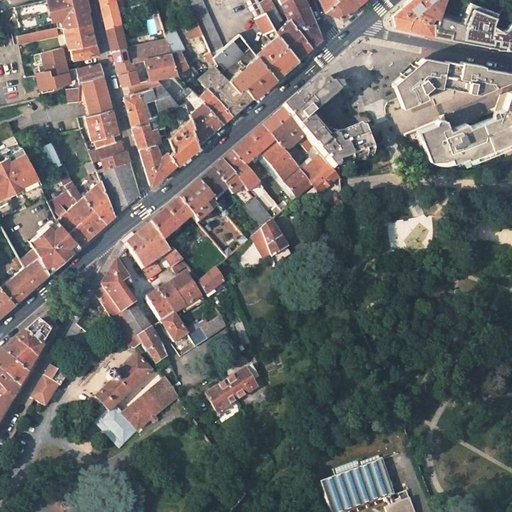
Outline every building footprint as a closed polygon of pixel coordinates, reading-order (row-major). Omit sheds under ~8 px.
[(61,30),(84,25),(88,24),(88,23),(85,9),(82,0),(40,0),(12,7),(13,14),(12,14),(12,18),(14,17),(18,31),(49,23),(49,21),(54,20),(59,23),(61,30)] [(119,24),(114,7),(122,4),(120,0),(97,0),(103,21),(104,29),(119,24)] [(185,0),(187,3),(210,50),(213,57),(224,47),(207,10),(205,11),(200,0),(185,0)] [(275,31),(267,16),(264,10),(259,1),(258,0),(215,0),(217,4),(226,0),(244,0),(261,31),(264,30),(269,38),(259,45),(263,49),(256,55),(275,77),(288,66),(296,59),(275,31)] [(260,0),(259,1),(264,10),(273,5),(269,0),(260,0)] [(304,0),(280,0),(279,2),(288,20),(306,5),(304,0)] [(318,0),(324,12),(342,19),(348,13),(356,7),(351,0),(318,0)] [(442,0),(409,0),(391,16),(394,26),(425,35),(432,36),(432,23),(436,24),(438,16),(442,0)] [(511,0),(503,0),(493,16),(504,23),(511,11),(511,0)] [(187,3),(177,8),(200,55),(210,50),(187,3)] [(432,23),(432,36),(493,48),(494,43),(501,44),(500,49),(505,50),(511,49),(511,29),(510,27),(504,23),(493,16),(467,4),(461,23),(438,16),(436,24),(432,23)] [(264,10),(267,16),(276,12),(273,5),(264,10)] [(306,5),(288,20),(310,47),(315,42),(320,38),(313,22),(306,5)] [(281,20),(276,12),(267,16),(275,31),(281,26),(279,22),(281,20)] [(288,20),(281,26),(275,31),(296,59),(303,53),(310,47),(288,20)] [(84,25),(61,30),(64,43),(66,43),(67,46),(59,48),(62,61),(70,59),(97,55),(95,48),(94,42),(92,42),(90,33),(88,24),(84,25)] [(106,34),(107,38),(121,36),(119,24),(104,29),(106,34)] [(166,39),(170,54),(176,72),(187,67),(180,51),(185,50),(172,24),(162,27),(166,39)] [(56,28),(15,37),(16,45),(58,35),(56,28)] [(216,64),(214,66),(226,78),(232,85),(237,92),(243,87),(248,93),(250,98),(263,87),(275,77),(256,55),(239,34),(224,47),(213,57),(216,64)] [(166,39),(136,46),(129,48),(124,35),(121,36),(107,38),(114,66),(136,62),(144,60),(170,54),(166,39)] [(62,61),(59,48),(59,47),(39,53),(40,57),(43,57),(45,65),(62,61)] [(144,60),(147,71),(133,74),(132,72),(137,71),(138,69),(136,62),(114,66),(119,86),(128,84),(156,77),(176,72),(170,54),(144,60)] [(45,65),(43,57),(40,57),(42,64),(36,66),(38,73),(48,71),(49,76),(66,73),(65,70),(62,61),(45,65)] [(440,85),(442,70),(444,63),(432,62),(432,61),(420,59),(418,59),(413,65),(411,63),(407,66),(400,72),(402,74),(392,83),(402,106),(426,96),(423,89),(430,84),(440,86),(440,85)] [(442,70),(440,85),(477,92),(510,79),(510,76),(510,75),(507,74),(506,75),(488,72),(488,71),(481,70),(481,67),(458,63),(457,73),(442,70)] [(444,63),(442,70),(457,73),(458,63),(444,63)] [(99,64),(75,68),(76,77),(77,83),(79,83),(101,76),(102,75),(100,69),(99,64)] [(214,66),(198,78),(207,88),(212,94),(220,101),(223,106),(231,115),(242,106),(250,98),(248,93),(243,87),(237,92),(232,85),(226,78),(214,66)] [(186,81),(194,74),(187,67),(176,72),(184,82),(186,81)] [(75,68),(65,70),(66,73),(49,76),(48,71),(38,73),(35,73),(38,86),(37,86),(39,92),(52,89),(51,86),(69,81),(68,79),(76,77),(75,68)] [(79,83),(86,105),(107,100),(103,84),(101,76),(79,83)] [(178,106),(156,77),(128,84),(129,89),(131,95),(150,89),(155,101),(158,112),(173,108),(178,106)] [(200,95),(186,81),(184,82),(191,91),(197,98),(200,95)] [(283,109),(336,169),(340,165),(339,163),(352,157),(354,160),(375,151),(358,113),(353,115),(351,115),(348,115),(347,114),(345,113),(344,111),(344,109),(344,107),(345,105),(346,104),(348,102),(340,84),(337,85),(334,85),(332,85),(327,85),(322,84),(319,83),(316,81),(310,85),(291,102),(283,109)] [(66,102),(72,101),(78,101),(78,86),(65,89),(65,96),(66,102)] [(207,88),(200,95),(197,98),(210,111),(221,123),(226,119),(231,115),(223,106),(220,101),(212,94),(207,88)] [(150,89),(131,95),(122,97),(126,111),(130,126),(147,120),(142,105),(155,101),(150,89)] [(193,110),(188,115),(196,145),(211,133),(221,123),(210,111),(197,98),(191,91),(187,95),(187,99),(193,110)] [(495,115),(478,122),(489,150),(506,143),(510,140),(511,139),(511,93),(504,97),(498,95),(493,111),(495,115)] [(188,115),(185,104),(178,106),(173,108),(178,127),(174,131),(176,133),(171,137),(167,138),(170,147),(171,150),(166,154),(174,164),(187,153),(196,145),(188,115)] [(83,116),(89,141),(111,134),(116,133),(113,121),(110,109),(83,116)] [(298,142),(314,161),(300,173),(313,187),(314,186),(336,169),(283,109),(271,119),(260,128),(283,154),(298,142)] [(160,116),(147,120),(150,131),(164,128),(160,116)] [(430,161),(442,160),(447,158),(449,163),(458,159),(464,157),(465,160),(489,150),(478,122),(466,127),(466,129),(456,134),(456,132),(444,136),(443,132),(447,130),(443,120),(442,119),(440,120),(417,129),(420,136),(430,161)] [(147,120),(130,126),(134,138),(138,150),(154,144),(167,138),(164,128),(150,131),(147,120)] [(466,127),(464,123),(447,130),(443,132),(444,136),(456,132),(456,134),(466,129),(466,127)] [(283,154),(260,128),(246,140),(229,154),(255,183),(264,193),(267,190),(258,180),(261,177),(254,169),(255,169),(251,165),(251,163),(252,160),(257,155),(298,200),(313,187),(300,173),(283,154)] [(111,134),(89,141),(84,142),(91,161),(99,159),(123,152),(121,146),(120,141),(114,142),(111,134)] [(507,146),(506,143),(489,150),(465,160),(464,157),(458,159),(461,161),(466,162),(470,162),(473,160),(507,146)] [(159,156),(154,144),(138,150),(143,167),(149,186),(163,174),(174,164),(166,154),(165,152),(159,156)] [(0,216),(11,206),(3,195),(1,193),(10,183),(12,186),(23,194),(37,181),(18,145),(10,149),(9,148),(6,147),(0,150),(0,216)] [(123,152),(99,159),(103,169),(128,161),(127,157),(125,151),(123,152)] [(375,151),(354,160),(355,162),(376,154),(375,151)] [(219,163),(240,186),(245,192),(255,183),(229,154),(227,156),(219,163)] [(95,171),(96,173),(99,181),(113,216),(126,206),(138,195),(128,161),(103,169),(95,171)] [(95,171),(92,163),(84,166),(88,176),(96,173),(95,171)] [(223,188),(230,196),(240,186),(219,163),(213,169),(208,172),(223,188)] [(336,169),(314,186),(321,194),(341,179),(340,165),(336,169)] [(198,181),(194,184),(215,207),(218,210),(223,206),(214,196),(223,188),(208,172),(198,181)] [(70,181),(64,185),(68,190),(58,196),(48,203),(56,219),(79,246),(94,233),(104,225),(82,196),(70,181)] [(82,196),(104,225),(109,220),(113,216),(99,181),(82,196)] [(184,193),(176,200),(190,216),(196,223),(215,207),(194,184),(184,193)] [(337,195),(334,196),(331,198),(332,201),(334,204),(338,204),(341,202),(340,198),(337,195)] [(190,216),(176,200),(162,212),(148,224),(169,248),(172,246),(164,237),(190,216)] [(260,228),(269,220),(251,200),(242,208),(260,228)] [(275,205),(269,211),(275,218),(282,213),(275,205)] [(52,255),(57,265),(72,252),(79,246),(56,219),(53,221),(52,220),(39,231),(44,237),(42,238),(44,242),(47,246),(50,251),(52,250),(54,254),(52,255)] [(293,255),(271,222),(261,230),(269,252),(275,266),(293,255)] [(0,223),(0,264),(16,257),(0,223)] [(186,264),(172,246),(169,248),(148,224),(137,233),(125,244),(124,245),(148,277),(161,267),(155,258),(162,254),(170,266),(171,265),(176,270),(186,264)] [(206,234),(210,230),(206,225),(202,229),(206,234)] [(269,252),(261,230),(251,238),(265,256),(269,252)] [(32,250),(19,261),(20,264),(22,268),(0,286),(0,313),(32,286),(46,274),(32,250)] [(100,286),(128,326),(142,316),(134,305),(124,288),(131,283),(115,259),(106,274),(99,284),(100,286)] [(199,280),(198,282),(208,297),(215,292),(213,289),(224,280),(215,268),(199,280)] [(174,313),(181,309),(183,313),(196,305),(196,306),(204,301),(200,294),(199,295),(185,273),(157,290),(173,314),(174,313)] [(141,343),(137,337),(128,326),(100,286),(90,301),(95,305),(99,299),(112,317),(129,345),(135,347),(141,343)] [(157,290),(145,298),(160,322),(173,314),(157,290)] [(173,314),(160,322),(173,343),(187,334),(174,313),(173,314)] [(219,314),(188,336),(195,348),(226,327),(219,314)] [(142,316),(128,326),(137,337),(150,329),(150,328),(142,316)] [(43,348),(41,345),(51,330),(38,319),(21,334),(14,340),(36,360),(43,348)] [(242,322),(235,325),(244,347),(251,344),(242,322)] [(160,345),(150,329),(137,337),(141,343),(153,360),(163,354),(160,345)] [(32,367),(36,360),(14,340),(2,350),(28,374),(32,367)] [(23,381),(28,374),(2,350),(0,352),(0,371),(19,388),(23,381)] [(112,381),(94,398),(108,412),(109,413),(116,406),(151,371),(136,356),(117,376),(116,372),(111,371),(107,375),(108,379),(112,381)] [(44,406),(57,387),(59,388),(66,378),(50,367),(30,397),(44,406)] [(251,367),(225,383),(238,402),(257,389),(254,384),(259,380),(251,367)] [(0,371),(0,381),(1,382),(0,384),(0,390),(13,400),(19,388),(0,371)] [(176,396),(163,378),(122,412),(120,414),(135,431),(176,396)] [(238,402),(225,383),(204,396),(216,415),(238,402)] [(0,390),(0,422),(13,400),(0,390)] [(192,420),(179,401),(170,406),(184,426),(192,420)] [(109,413),(108,412),(99,419),(120,444),(135,431),(120,414),(122,412),(116,406),(109,413)] [(365,511),(395,501),(392,493),(393,492),(380,460),(318,483),(329,511),(365,511)] [(413,511),(406,491),(398,494),(401,501),(384,508),(385,511),(413,511)]
